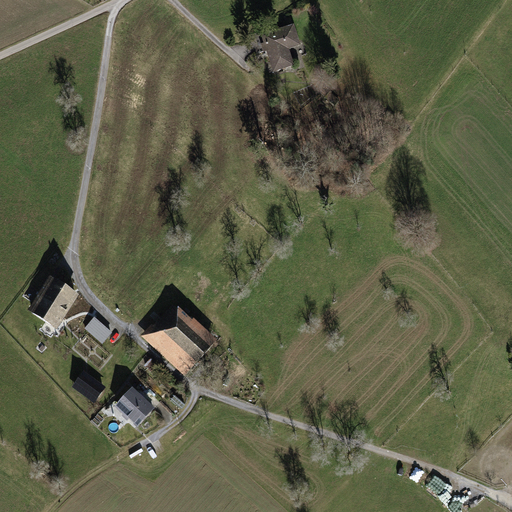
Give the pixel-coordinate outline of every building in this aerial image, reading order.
[(293,32),(261,40),(269,75),(302,67),(293,32)] [(74,300),(46,284),(28,316),(57,332),(74,300)] [(179,307),(153,336),(192,371),(218,343),(179,307)] [(103,344),(113,332),(95,317),(85,328),(103,344)] [(103,389),(85,379),(77,393),(95,403),(103,389)] [(153,410),(129,391),(114,410),(138,429),(153,410)]
